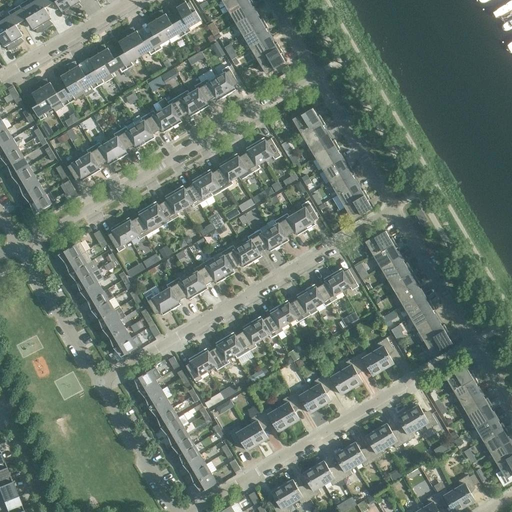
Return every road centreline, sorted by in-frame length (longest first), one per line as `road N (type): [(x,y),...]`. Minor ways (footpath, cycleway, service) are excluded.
road 1 (residential): [(19,246),(314,77)]
road 2 (residential): [(100,378),(392,209)]
road 3 (residential): [(186,511),(472,343)]
road 4 (residential): [(392,209),(472,343)]
road 5 (tertiary): [(100,378),(19,246)]
road 6 (tertiary): [(179,511),(100,378)]
road 7 (residential): [(314,77),(392,209)]
road 8 (residential): [(0,78),(130,0)]
